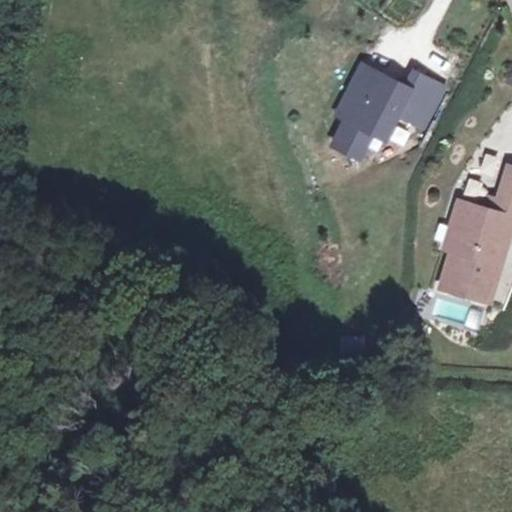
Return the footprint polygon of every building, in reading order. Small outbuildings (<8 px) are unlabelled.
[(419,71),(408,92),(405,90),(379,76),(382,70),(362,59),(333,110),(347,118),(335,140),(360,154),(374,129),(387,136),(400,112),(425,126),(447,87),(419,71)] [(408,92),(419,71),(415,69),(405,90),(408,92)] [(511,168),(505,167),(498,199),(495,210),(482,207),(457,199),(449,229),(457,231),(454,244),(443,288),(493,300),(511,217),(511,168)] [(497,200),(484,196),(482,207),(495,210),(497,200)] [(457,231),(449,229),(446,242),(454,244),(457,231)]
